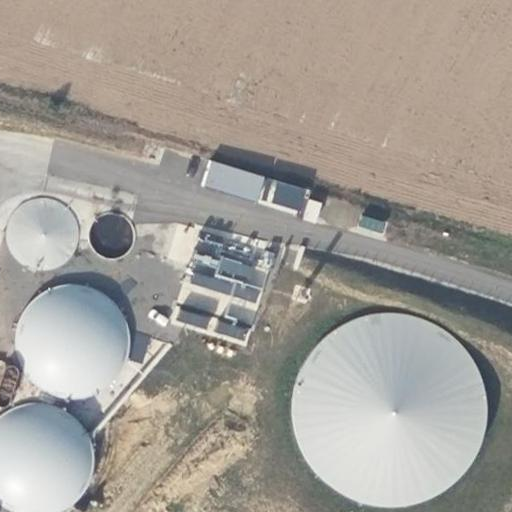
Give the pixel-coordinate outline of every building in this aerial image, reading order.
[(202,188),(259,198),(264,173),(207,162),(202,188)] [(259,201),(300,212),(307,188),(266,177),(259,201)] [(48,195),(33,197),(21,205),(3,223),(5,249),(21,269),(47,274),(61,264),(74,250),(76,234),(77,221),(67,206),(48,195)] [(317,222),(321,201),(306,199),(303,220),(317,222)] [(135,228),(101,211),(88,236),(123,253),(135,228)] [(359,227),(383,232),(385,220),(361,215),(359,227)] [(248,342),(266,270),(193,251),(174,323),(248,342)] [(122,353),(123,330),(113,309),(95,294),(73,288),(50,292),(31,306),(21,327),(20,350),(29,372),(47,387),(70,392),(93,388),(111,374),(122,353)] [(338,325),(313,346),(296,374),(290,407),(296,440),(312,468),(337,490),(368,501),(402,502),(433,491),(459,470),(475,441),(481,408),(476,376),(459,347),(434,325),(403,314),(370,314),(338,325)] [(72,417),(45,406),(16,409),(0,419),(0,505),(15,511),(59,511),(80,497),(92,470),(89,441),(72,417)]
